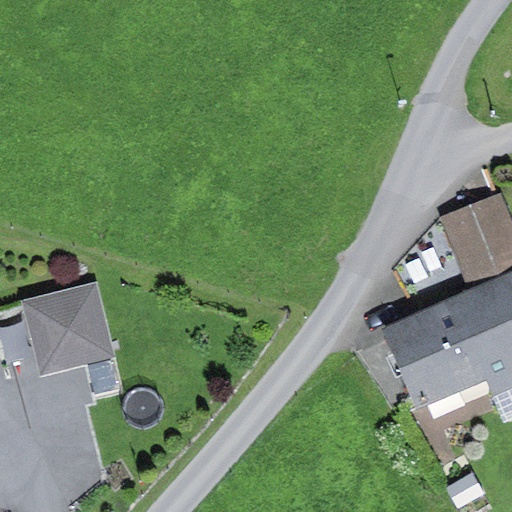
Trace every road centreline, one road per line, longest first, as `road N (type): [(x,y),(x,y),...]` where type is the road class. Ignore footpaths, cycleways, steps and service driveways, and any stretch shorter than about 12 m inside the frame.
road 1 (residential): [(162,511),(341,294),(408,169)]
road 2 (residential): [(408,169),(460,40),(493,0)]
